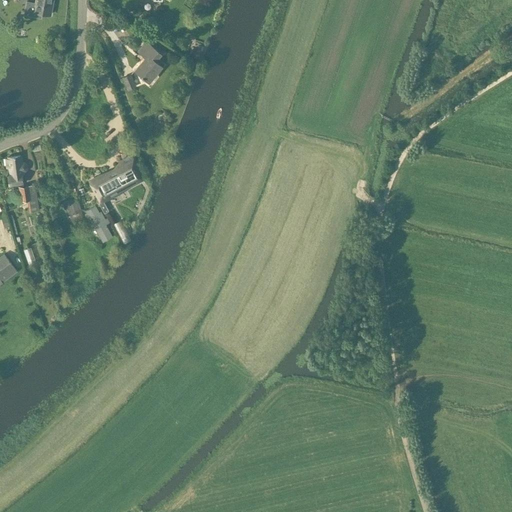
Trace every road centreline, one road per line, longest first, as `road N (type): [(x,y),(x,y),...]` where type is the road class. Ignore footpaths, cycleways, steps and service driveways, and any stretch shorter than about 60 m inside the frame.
road 1 (track): [(425,511),(395,397),(377,217),(415,138),(511,72)]
road 2 (track): [(0,464),(117,365),(184,287),(249,127)]
road 3 (unclassified): [(0,145),(40,131),(68,104),(82,0)]
road 4 (track): [(392,121),(511,43)]
road 5 (track): [(249,127),(292,0)]
road 6 (track): [(364,162),(249,127)]
